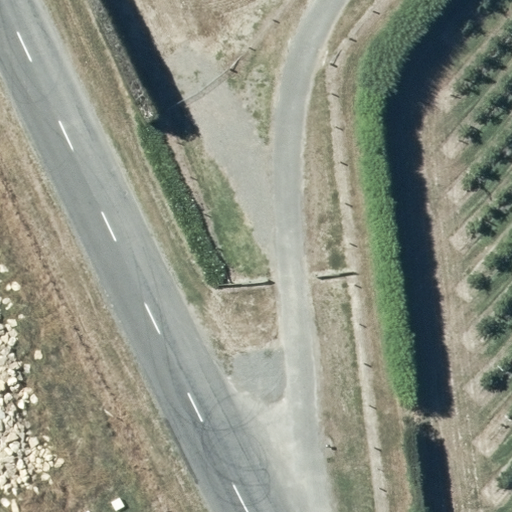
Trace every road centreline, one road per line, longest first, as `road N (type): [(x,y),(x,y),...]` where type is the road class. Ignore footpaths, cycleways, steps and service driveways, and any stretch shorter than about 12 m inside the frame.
road 1 (unclassified): [(216,511),(0,70)]
road 2 (unknown): [(126,336),(356,0)]
